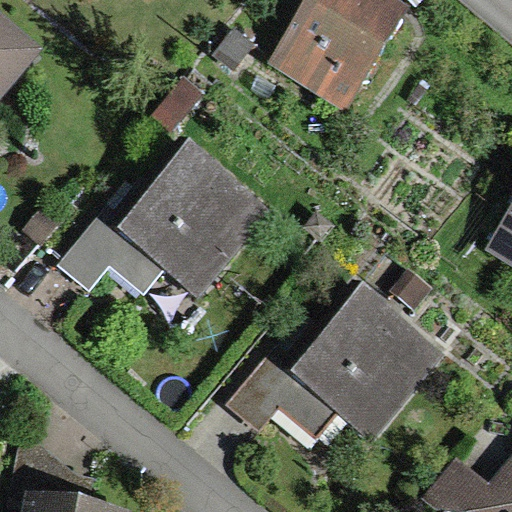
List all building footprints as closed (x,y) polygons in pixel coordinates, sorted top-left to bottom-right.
[(356,0),(310,0),(266,74),(338,118),(395,23),(356,0)] [(0,88),(26,59),(0,36),(0,88)] [(159,116),(171,124),(188,96),(176,88),(159,116)] [(171,318),(254,224),(175,155),(114,224),(101,213),(54,267),(78,289),(104,259),(171,318)] [(511,223),(491,258),(511,270),(511,223)] [(356,437),(420,367),(344,298),(281,367),(269,356),(221,409),(245,432),(271,404),(310,440),(333,416),(356,437)] [(6,509),(22,511),(78,511),(80,502),(21,447),(6,509)] [(511,511),(511,468),(482,501),(448,470),(417,504),(427,511),(511,511)]
